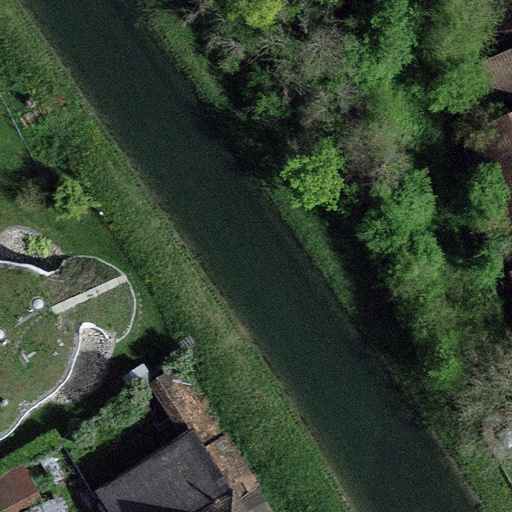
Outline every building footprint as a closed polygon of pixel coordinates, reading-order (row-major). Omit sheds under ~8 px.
[(511,0),(474,0),(471,33),(511,37),(511,0)] [(511,233),(511,239),(505,242),(511,261),(511,59),(456,82),(511,233)] [(0,410),(10,411),(35,400),(56,379),(66,353),(66,327),(54,301),(34,282),(9,273),(0,272),(0,410)] [(100,498),(97,500),(104,511),(235,511),(236,511),(192,441),(100,499),(100,498)] [(0,511),(21,511),(32,507),(18,480),(0,489),(0,511)]
